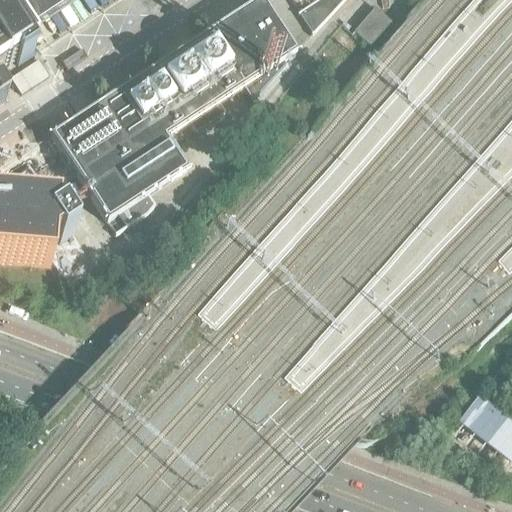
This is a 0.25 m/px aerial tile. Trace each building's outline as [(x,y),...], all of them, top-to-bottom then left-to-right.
[(0,0),(0,72),(7,68),(13,64),(16,68),(31,58),(28,54),(32,52),(22,36),(0,2),(0,1),(1,0),(0,0)] [(1,0),(0,1),(0,2),(22,36),(79,0),(1,0)] [(325,0),(299,17),(311,36),(311,37),(312,38),(347,0),(325,0)] [(261,2),(208,37),(50,140),(106,226),(186,174),(165,142),(189,126),(195,135),(223,117),(217,107),(243,90),(252,104),(285,68),(283,65),(296,56),(261,2)] [(391,25),(375,11),(354,35),(370,49),(391,25)] [(111,99),(149,74),(148,73),(139,58),(138,57),(100,82),(111,99)] [(22,98),(50,80),(39,63),(36,65),(11,81),(22,98)] [(85,92),(67,104),(78,121),(97,109),(85,92)] [(54,221),(55,210),(0,205),(0,266),(50,271),(52,247),(57,244),(59,248),(74,238),(60,217),(54,221)] [(500,376),(491,386),(502,396),(510,387),(511,385),(500,376)] [(511,462),(511,428),(483,404),(481,406),(465,427),(511,463),(511,462)]
